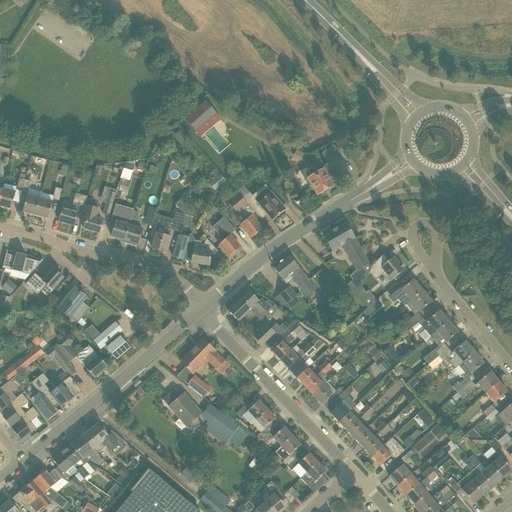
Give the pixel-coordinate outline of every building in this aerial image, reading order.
[(215,112),(206,101),(184,119),(199,137),(205,132),(199,125),(215,112)] [(188,141),(181,130),(173,135),(180,146),(188,141)] [(331,142),(320,156),(329,163),(340,150),(331,142)] [(147,164),(139,161),(137,170),(145,172),(147,164)] [(124,170),(132,172),(134,164),(126,162),(124,170)] [(103,166),(96,165),(94,173),(94,174),(100,175),(103,166)] [(158,167),(150,165),(148,172),(156,174),(158,167)] [(313,169),(313,168),(312,168),(308,167),(301,171),(301,174),(309,187),(311,186),(317,195),(333,186),(323,170),(320,171),(317,167),(313,169)] [(22,191),(25,180),(24,180),(25,175),(20,174),(16,189),(22,191)] [(208,184),(214,190),(224,180),(218,174),(208,184)] [(243,180),(237,174),(233,178),(238,184),(243,180)] [(22,191),(28,192),(27,196),(22,213),(35,216),(39,199),(41,193),(29,189),(31,182),(25,180),(22,191)] [(190,188),(191,190),(196,186),(191,181),(187,185),(190,188)] [(238,188),(241,194),(246,191),(243,185),(238,188)] [(285,210),(265,186),(252,196),(249,193),(243,199),(258,217),(264,212),(272,221),(285,210)] [(52,199),(58,200),(61,189),(55,188),(52,199)] [(3,189),(0,199),(0,206),(11,210),(15,193),(3,189)] [(109,191),(103,214),(109,216),(114,198),(116,193),(109,191)] [(62,209),(58,222),(74,226),(77,213),(79,205),(80,205),(79,204),(81,195),(77,194),(75,203),(73,203),(71,211),(62,209)] [(251,238),(262,229),(255,222),(256,221),(253,217),(255,214),(239,194),(228,203),(237,213),(238,211),(246,220),(240,225),(251,238)] [(79,205),(85,207),(85,206),(85,205),(88,197),(81,195),(79,204),(80,205),(79,205)] [(39,199),(35,216),(48,219),(52,202),(39,199)] [(180,201),(175,205),(179,209),(184,215),(191,217),(193,210),(186,209),(180,201)] [(85,206),(85,207),(82,216),(87,217),(83,229),(99,234),(102,221),(96,219),(99,210),(85,205),(85,206)] [(111,237),(125,241),(133,212),(115,206),(111,221),(115,223),(111,237)] [(148,211),(144,224),(152,226),(156,213),(148,211)] [(137,245),(138,245),(143,230),(135,228),(137,220),(138,213),(133,212),(125,241),(124,243),(125,243),(125,241),(130,243),(130,244),(136,246),(137,245)] [(173,231),(179,233),(183,219),(184,215),(175,213),(171,227),(174,227),(173,231)] [(156,223),(168,227),(171,219),(160,215),(156,223)] [(219,245),(230,257),(240,248),(229,236),(235,231),(224,218),(212,228),(224,241),(219,245)] [(369,264),(345,223),(344,223),(344,224),(324,235),(323,236),(333,252),(342,246),(356,271),(369,264)] [(168,237),(171,230),(157,226),(155,233),(156,233),(151,249),(154,249),(153,251),(158,252),(159,251),(165,253),(167,247),(168,247),(170,237),(168,237)] [(173,257),(183,260),(191,263),(194,245),(195,241),(191,234),(185,237),(178,236),(172,257),(173,257)] [(195,241),(194,245),(191,263),(209,266),(211,252),(203,251),(203,246),(201,246),(201,242),(195,241)] [(7,251),(2,268),(29,275),(42,260),(40,262),(26,259),(26,256),(16,253),(15,256),(6,254),(7,251)] [(383,273),(392,281),(404,270),(393,257),(389,261),(384,255),(384,254),(372,266),(369,272),(375,280),(383,273)] [(300,289),(309,282),(298,268),(289,256),(288,256),(282,261),(280,263),(280,262),(280,263),(274,267),(273,268),(283,280),(289,275),(300,289)] [(58,274),(52,269),(42,280),(35,274),(25,284),(37,295),(40,290),(47,296),(63,278),(62,277),(63,276),(59,273),(58,274)] [(360,289),(352,280),(347,285),(357,296),(360,289)] [(396,284),(386,291),(394,301),(400,297),(406,304),(405,305),(406,305),(422,291),(414,281),(413,281),(414,280),(413,280),(401,290),(396,284)] [(69,286),(64,281),(61,284),(65,289),(69,286)] [(12,293),(4,285),(1,288),(10,295),(12,293)] [(297,296),(295,294),(288,287),(279,295),(288,304),(297,296)] [(366,293),(361,287),(360,289),(357,296),(362,301),(368,296),(366,293)] [(58,309),(63,314),(70,319),(77,310),(83,315),(89,309),(82,302),(86,298),(75,289),(58,309)] [(252,309),(261,317),(270,308),(261,299),(259,302),(248,290),(227,311),(238,322),(252,309)] [(406,305),(411,311),(415,307),(419,312),(420,312),(432,302),(431,301),(431,302),(422,291),(406,305)] [(367,318),(374,312),(370,306),(362,313),(367,318)] [(42,330),(56,312),(50,308),(36,325),(42,330)] [(270,308),(261,317),(266,322),(275,313),(274,313),(270,309),(270,308)] [(440,311),(439,311),(427,321),(427,322),(426,323),(422,318),(412,326),(409,328),(414,335),(422,328),(430,337),(448,322),(439,312),(440,311)] [(412,326),(422,318),(418,313),(414,316),(408,321),(412,326)] [(444,343),(445,343),(458,333),(457,332),(457,333),(448,322),(430,337),(438,347),(423,359),(428,365),(438,357),(448,349),(444,343)] [(277,339),(287,329),(282,324),(279,327),(276,324),(270,329),(265,323),(251,336),(261,346),(273,334),(277,339)] [(106,349),(116,360),(129,348),(120,337),(118,335),(123,331),(113,324),(93,341),(100,350),(105,346),(107,348),(106,349)] [(299,326),(293,332),(296,336),(303,330),(299,326)] [(61,352),(70,362),(76,356),(68,346),(72,342),(67,335),(55,345),(61,352)] [(271,352),(280,361),(291,351),(286,346),(294,339),(290,335),(271,352)] [(42,341),(37,337),(32,342),(37,347),(42,341)] [(363,337),(358,342),(363,347),(368,343),(363,337)] [(280,361),(288,370),(313,347),(312,346),(318,340),(315,338),(301,350),(295,355),(291,351),(280,361)] [(180,362),(193,374),(206,360),(216,369),(225,360),(215,351),(202,340),(180,362)] [(334,346),(333,347),(339,354),(346,348),(340,341),(334,346)] [(455,369),(474,353),(466,343),(465,342),(453,352),(452,353),(448,349),(438,357),(442,362),(446,358),(455,369)] [(19,373),(44,353),(33,345),(27,349),(31,353),(3,375),(8,381),(13,377),(19,373)] [(85,367),(94,378),(96,376),(97,377),(102,373),(101,372),(107,367),(98,356),(89,346),(78,355),(79,357),(78,358),(85,367)] [(313,347),(288,370),(297,379),(307,369),(303,364),(309,358),(316,350),(313,347)] [(394,351),(390,347),(382,354),(386,358),(394,351)] [(370,353),(377,360),(382,356),(375,348),(370,353)] [(64,369),(70,364),(69,363),(70,362),(61,352),(54,358),(64,369)] [(452,387),(457,393),(472,381),(471,381),(472,380),(469,376),(484,363),(483,363),(474,353),(455,369),(454,370),(460,378),(461,377),(463,380),(459,383),(458,382),(452,387)] [(432,370),(441,363),(442,362),(438,357),(428,365),(432,370)] [(318,368),(321,372),(329,364),(325,360),(318,368)] [(383,361),(379,365),(384,371),(389,367),(383,361)] [(335,371),(341,368),(337,362),(331,366),(335,371)] [(313,396),(323,386),(319,382),(326,376),(325,375),(332,368),(329,364),(321,372),(315,377),(305,387),(313,396)] [(348,364),(343,369),(353,379),(358,375),(348,364)] [(176,376),(185,382),(191,375),(182,368),(176,376)] [(305,387),(315,377),(307,369),(297,379),(305,387)] [(407,381),(412,377),(406,370),(401,374),(407,381)] [(51,393),(62,406),(80,391),(70,378),(65,372),(52,383),(56,389),(51,393)] [(485,393),(499,382),(491,373),(491,372),(477,384),(485,393)] [(19,373),(13,377),(19,385),(25,381),(19,373)] [(62,406),(51,393),(44,385),(49,381),(43,374),(31,383),(39,393),(31,399),(30,399),(47,420),(56,413),(52,407),(58,403),(61,407),(62,406)] [(19,386),(13,379),(0,388),(0,395),(1,397),(0,397),(0,408),(2,411),(6,408),(17,399),(16,398),(11,392),(17,388),(16,388),(19,386)] [(187,385),(188,385),(204,398),(211,389),(200,380),(198,383),(192,379),(187,385)] [(419,386),(414,379),(408,384),(413,390),(419,386)] [(400,381),(392,388),(399,396),(407,389),(400,381)] [(472,381),(457,393),(460,397),(461,397),(475,386),(472,381)] [(330,393),(334,389),(326,382),(323,385),(330,393)] [(494,403),(507,392),(507,391),(499,382),(485,393),(494,403)] [(321,405),(332,395),(323,386),(313,396),(321,405)] [(186,427),(201,414),(201,413),(184,394),(182,395),(176,388),(162,399),(186,427)] [(332,395),(336,400),(344,392),(340,389),(339,388),(336,391),(332,395)] [(344,392),(336,400),(340,404),(330,413),(339,423),(349,413),(356,405),(348,396),(349,395),(345,391),(344,392)] [(9,413),(3,418),(10,427),(17,422),(16,421),(25,414),(20,409),(28,402),(22,394),(16,398),(17,399),(6,408),(9,413)] [(409,403),(414,399),(411,395),(406,399),(409,403)] [(214,403),(220,409),(225,404),(219,398),(214,403)] [(256,420),(267,410),(258,401),(247,411),(256,420)] [(511,403),(501,412),(510,422),(511,420),(511,403)] [(208,404),(204,410),(201,413),(201,414),(209,424),(205,430),(225,445),(228,441),(234,445),(233,446),(237,449),(248,434),(208,404)] [(359,412),(363,416),(371,408),(367,404),(359,412)] [(495,410),(491,405),(483,412),(487,417),(495,410)] [(240,418),(248,411),(244,406),(236,414),(240,418)] [(20,426),(14,432),(21,441),(36,429),(31,422),(39,416),(33,408),(25,414),(16,421),(17,422),(20,426)] [(371,408),(363,416),(367,419),(374,412),(371,408)] [(267,410),(256,420),(265,429),(275,419),(267,410)] [(491,422),(499,414),(495,410),(487,417),(491,422)] [(346,431),(357,421),(349,413),(339,423),(346,431)] [(434,423),(430,419),(424,424),(427,428),(434,423)] [(346,431),(355,440),(366,430),(357,421),(346,431)] [(387,425),(384,422),(376,429),(380,432),(387,425)] [(101,443),(106,447),(105,447),(109,451),(116,457),(125,448),(118,441),(116,442),(110,435),(108,437),(98,424),(91,430),(101,443)] [(387,425),(380,432),(383,436),(391,429),(387,425)] [(438,426),(432,431),(439,439),(445,434),(438,426)] [(281,447),(292,436),(284,427),(273,438),(281,447)] [(258,436),(262,440),(269,433),(265,429),(258,436)] [(462,436),(456,429),(450,433),(456,441),(462,436)] [(98,453),(105,447),(106,447),(101,443),(91,430),(82,437),(92,450),(93,449),(98,454),(98,453)] [(363,448),(374,438),(366,430),(355,440),(363,448)] [(416,430),(409,437),(414,442),(421,435),(416,430)] [(266,444),(273,437),(269,433),(262,440),(266,444)] [(501,446),(510,439),(506,434),(498,441),(501,446)] [(290,455),(301,445),(292,436),(281,447),(275,452),(284,461),(283,462),(287,466),(294,459),(290,455)] [(103,460),(98,453),(98,454),(93,449),(92,450),(82,437),(72,445),(86,463),(93,458),(98,464),(103,460)] [(414,442),(409,437),(402,443),(407,449),(414,442)] [(374,438),(363,448),(372,457),(382,447),(374,438)] [(382,447),(372,457),(380,466),(390,456),(394,461),(404,451),(392,438),(382,447)] [(505,450),(511,444),(511,440),(510,439),(501,446),(505,450)] [(486,461),(490,466),(502,479),(511,471),(511,470),(500,457),(500,458),(498,455),(502,452),(495,443),(490,447),(496,453),(486,461)] [(86,463),(72,445),(62,454),(67,460),(68,459),(77,471),(84,479),(89,475),(83,468),(87,465),(86,463)] [(435,455),(440,460),(446,455),(442,450),(435,455)] [(404,463),(413,455),(409,451),(400,459),(404,463)] [(62,454),(53,461),(58,467),(54,470),(61,479),(69,483),(77,490),(81,485),(73,478),(70,476),(77,471),(68,459),(67,460),(62,454)] [(299,464),(294,459),(287,466),(292,471),(298,465),(306,473),(317,463),(309,454),(299,464)] [(472,455),(468,459),(476,467),(480,464),(472,455)] [(129,464),(134,469),(140,461),(135,456),(129,464)] [(470,471),(465,476),(483,496),(493,487),(481,474),(476,467),(468,459),(463,463),(470,471)] [(326,472),(317,463),(306,473),(314,482),(309,487),(314,494),(327,481),(322,476),(326,472)] [(390,477),(397,486),(411,475),(401,465),(389,477),(390,477)] [(502,479),(490,466),(481,474),(493,487),(502,479)] [(130,474),(123,467),(117,473),(124,479),(130,474)] [(425,479),(434,471),(430,467),(421,474),(424,478),(425,479)] [(199,511),(148,470),(130,491),(133,493),(116,511),(199,511)] [(271,470),(266,474),(271,480),(275,476),(271,470)] [(43,494),(53,502),(65,511),(71,505),(67,502),(50,488),(56,483),(46,471),(33,482),(43,494)] [(406,496),(414,506),(427,494),(426,494),(431,490),(427,485),(438,476),(434,471),(425,479),(419,485),(406,496)] [(406,496),(419,485),(418,484),(411,475),(397,486),(406,496)] [(120,485),(124,481),(120,476),(115,481),(120,485)] [(474,504),(483,496),(465,476),(456,484),(453,479),(448,483),(456,492),(460,488),(462,490),(462,491),(473,504),(474,504)] [(12,499),(30,511),(40,511),(53,502),(43,494),(33,482),(19,493),(12,499)] [(277,487),(272,482),(267,486),(272,492),(277,487)] [(114,483),(106,494),(114,499),(121,488),(114,483)] [(450,490),(446,486),(438,493),(441,498),(450,490)] [(200,500),(214,511),(229,511),(228,511),(232,506),(210,488),(200,500)] [(425,511),(442,511),(439,508),(446,503),(446,502),(454,495),(450,490),(441,498),(435,503),(425,511)] [(290,504),(295,500),(288,492),(283,495),(290,504)] [(265,503),(273,511),(280,511),(285,508),(286,507),(275,494),(270,498),(265,502),(265,503)] [(419,511),(425,511),(435,503),(431,498),(427,494),(414,506),(419,511)] [(18,511),(14,507),(15,507),(14,506),(9,501),(0,508),(0,511),(18,511)] [(244,506),(249,511),(254,507),(249,502),(244,506)] [(256,510),(257,511),(273,511),(265,503),(256,510)]
